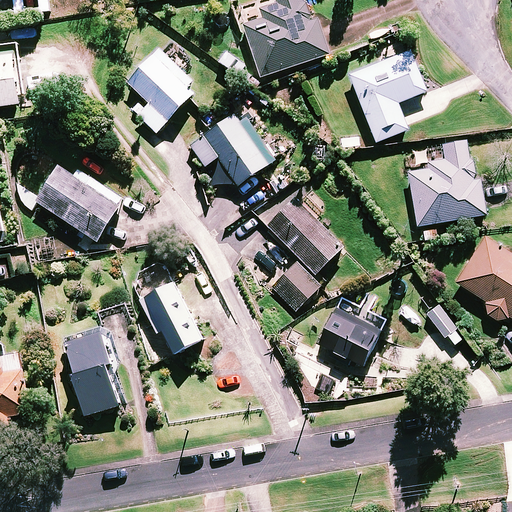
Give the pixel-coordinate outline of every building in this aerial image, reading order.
[(312,22),(304,0),(275,0),(276,0),(258,6),(263,19),(244,25),(261,78),(330,55),(318,20),(312,22)] [(0,107),(23,105),(16,45),(0,46),(0,107)] [(193,83),(160,51),(128,83),(150,105),(145,110),(139,104),(133,110),(156,133),(195,94),(188,88),(193,83)] [(426,92),(411,53),(351,76),(377,143),(408,131),(398,104),(426,92)] [(248,120),(241,124),(235,115),(190,146),(205,167),(218,158),(238,187),(276,161),(248,120)] [(359,152),(359,137),(339,137),(340,153),(359,152)] [(473,182),(467,142),(444,146),(446,161),(428,164),(429,170),(410,173),(418,227),(486,216),(481,181),(473,182)] [(117,205),(58,166),(38,196),(24,187),(16,199),(32,209),(36,202),(97,242),(124,202),(121,199),(117,205)] [(343,249),(292,196),(264,223),(300,260),(273,287),(296,311),(322,286),(313,278),(343,249)] [(511,255),(485,238),(456,283),(487,304),(483,311),(502,323),(506,315),(511,319),(511,255)] [(193,310),(179,283),(142,301),(158,334),(165,334),(175,357),(203,340),(189,312),(193,310)] [(330,351),(326,357),(340,364),(343,358),(362,368),(381,331),(337,307),(318,344),(330,351)] [(124,370),(112,330),(62,345),(84,417),(120,406),(110,374),(124,370)] [(29,414),(20,355),(0,357),(0,427),(9,426),(8,417),(29,414)]
